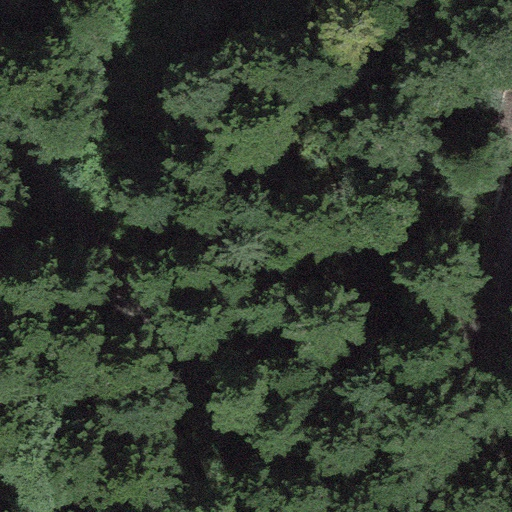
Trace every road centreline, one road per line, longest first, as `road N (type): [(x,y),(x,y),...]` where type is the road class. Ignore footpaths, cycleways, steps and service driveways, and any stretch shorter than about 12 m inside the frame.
road 1 (track): [(167,511),(138,309),(73,134),(0,35)]
road 2 (track): [(511,302),(439,511)]
